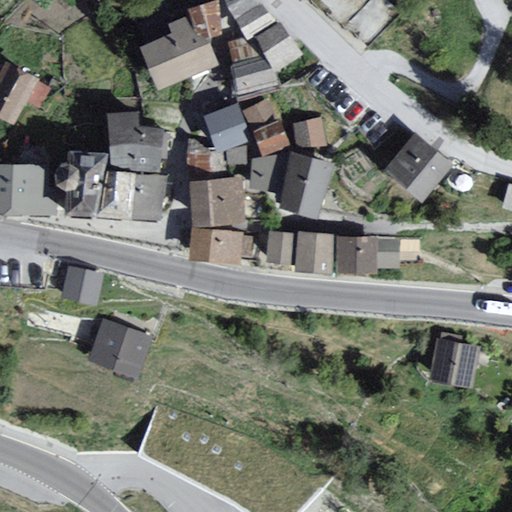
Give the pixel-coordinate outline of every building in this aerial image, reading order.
[(235,0),(244,20),(266,6),(261,0),(235,0)] [(404,8),(393,0),(305,0),(368,53),(404,8)] [(226,33),(221,4),(209,5),(214,34),(226,33)] [(258,45),(283,26),(266,6),(244,20),(258,45)] [(197,20),(147,46),(170,91),(221,65),(197,20)] [(309,57),(283,26),(258,45),(286,75),(309,57)] [(266,61),(239,46),(248,94),(286,89),(266,61)] [(0,98),(0,111),(24,125),(48,80),(18,65),(0,98)] [(373,111),(321,66),(308,81),(357,130),(373,111)] [(281,116),(273,101),(253,112),(259,125),(281,116)] [(257,147),(244,108),(211,117),(225,154),(231,153),(247,150),(257,147)] [(174,173),(173,133),(150,131),(151,117),(115,117),(123,166),(174,173)] [(14,125),(0,119),(0,138),(8,141),(14,125)] [(330,148),(323,121),(299,127),(306,153),(330,148)] [(290,125),(262,131),(270,156),(297,151),(290,125)] [(0,140),(0,200),(9,202),(8,141),(0,140)] [(444,208),(464,173),(426,143),(402,179),(444,208)] [(229,158),(195,147),(193,172),(224,179),(229,158)] [(237,172),(252,168),(247,150),(231,153),(237,172)] [(103,193),(83,197),(81,216),(114,221),(123,166),(108,159),(103,193)] [(347,170),(304,159),(292,212),(334,225),(347,170)] [(294,162),(261,163),(259,193),(291,194),(294,162)] [(14,211),(51,214),(51,168),(13,169),(14,211)] [(96,170),(81,170),(76,177),(78,189),(85,192),(98,191),(98,181),(96,170)] [(174,182),(126,174),(118,220),(170,223),(174,182)] [(249,183),(201,185),(203,226),(251,224),(249,183)] [(204,239),(203,266),(252,267),(252,240),(204,239)] [(302,240),(279,240),(279,269),(303,270),(302,240)] [(346,242),(312,241),(313,280),(349,282),(346,242)] [(408,241),(351,244),(352,282),(391,280),(391,274),(409,273),(408,241)] [(119,279),(80,268),(72,295),(111,306),(119,279)] [(163,340),(113,324),(100,364),(150,380),(163,340)] [(487,354),(444,345),(436,386),(479,395),(487,354)] [(254,436),(159,402),(135,453),(235,503),(246,511),(304,511),(330,478),(254,436)]
